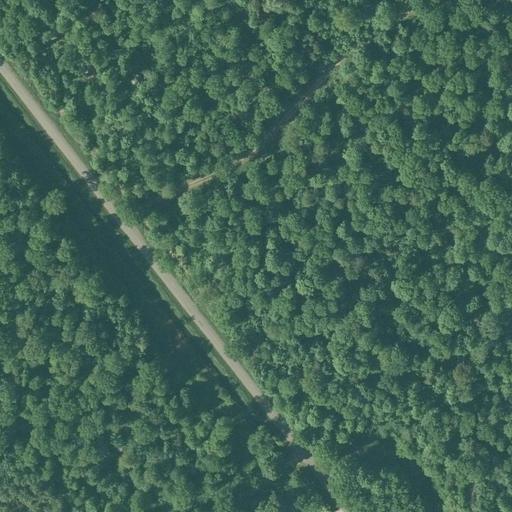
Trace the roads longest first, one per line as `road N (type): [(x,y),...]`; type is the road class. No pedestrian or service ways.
road 1 (unclassified): [(349,511),(0,64)]
road 2 (track): [(120,219),(240,158),(348,48),(426,0)]
road 3 (track): [(318,472),(348,447),(392,451),(418,471),(438,511)]
